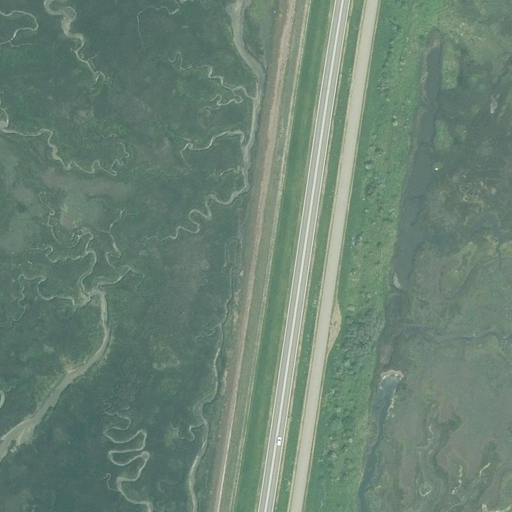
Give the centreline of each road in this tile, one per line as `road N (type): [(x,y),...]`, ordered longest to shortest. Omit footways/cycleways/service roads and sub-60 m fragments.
road 1 (trunk): [(265,511),(343,0)]
road 2 (unclassified): [(297,511),(372,0)]
